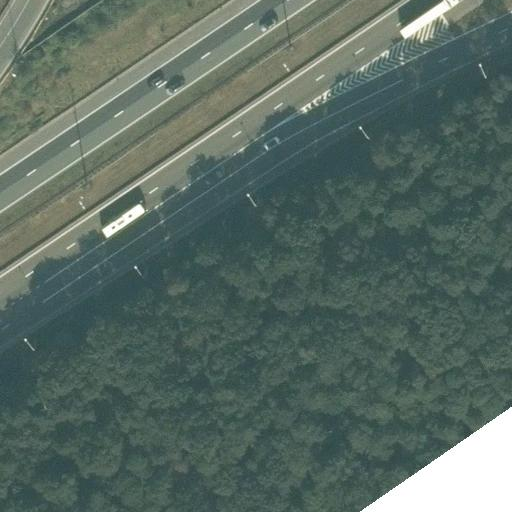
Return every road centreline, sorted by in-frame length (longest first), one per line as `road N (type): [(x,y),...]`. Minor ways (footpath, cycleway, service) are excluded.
road 1 (motorway): [(96,228),(160,218),(425,66),(511,28)]
road 2 (motorway): [(96,228),(436,0)]
road 3 (motorway): [(286,0),(0,190)]
